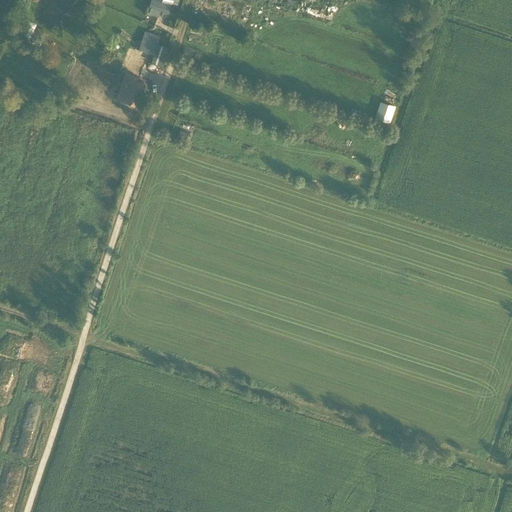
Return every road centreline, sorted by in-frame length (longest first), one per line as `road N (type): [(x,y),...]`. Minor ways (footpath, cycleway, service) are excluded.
road 1 (unclassified): [(190,0),(25,511)]
road 2 (track): [(511,471),(0,307)]
